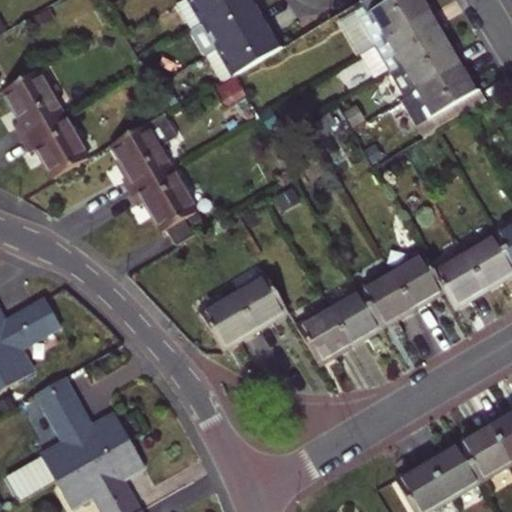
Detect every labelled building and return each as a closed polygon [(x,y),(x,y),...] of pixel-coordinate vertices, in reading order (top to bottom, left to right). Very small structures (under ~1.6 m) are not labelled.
[(192,32),(245,0),(186,0),(177,6),(192,32)] [(207,57),(268,22),(255,0),(245,0),(192,32),(207,57)] [(360,21),(375,47),(435,13),(427,0),(364,0),(360,3),(368,16),(360,21)] [(42,12),(29,20),(34,28),(46,20),(42,12)] [(375,47),(390,73),(451,39),(435,13),(375,47)] [(222,83),(283,48),(268,22),(207,57),(222,83)] [(113,45),(104,39),(99,46),(109,52),(113,45)] [(406,100),(413,95),(466,65),(451,39),(390,73),(406,100)] [(466,65),(413,95),(428,121),(481,90),(466,65)] [(38,73),(4,93),(21,124),(16,127),(23,140),(63,117),(38,73)] [(64,101),(71,112),(81,106),(74,95),(64,101)] [(55,181),(89,161),(63,117),(23,140),(31,152),(36,149),(55,181)] [(325,118),(311,127),(317,138),(332,130),(325,118)] [(146,127),(111,148),(129,177),(123,180),(130,194),(171,170),(146,127)] [(197,213),(171,170),(130,194),(138,207),(144,204),(162,233),(167,231),(185,220),(197,213)] [(167,231),(176,247),(194,236),(185,220),(167,231)] [(511,227),(496,237),(511,264),(511,227)] [(511,264),(496,237),(465,255),(486,291),(511,275),(511,264)] [(465,255),(434,273),(445,292),(455,309),(486,291),(465,255)] [(424,256),(393,274),(415,310),(445,292),(434,273),(424,256)] [(393,274),(361,293),(383,329),(415,310),(393,274)] [(235,296),(256,332),(288,313),(267,277),(235,296)] [(330,311),(351,347),(383,329),(361,293),(330,311)] [(223,351),(256,332),(235,296),(201,316),(223,351)] [(4,324),(0,314),(0,374),(8,389),(35,374),(22,351),(62,328),(46,301),(4,324)] [(297,330),(318,366),(351,347),(330,311),(297,330)] [(0,393),(8,389),(0,374),(0,393)] [(95,429),(68,379),(39,395),(66,445),(7,478),(21,504),(57,484),(131,442),(117,417),(95,429)] [(511,415),(492,428),(511,462),(511,415)] [(461,446),(482,482),(511,463),(511,462),(492,428),(461,446)] [(131,442),(57,484),(70,507),(94,494),(104,511),(141,511),(123,479),(145,467),(131,442)] [(461,446),(430,464),(451,500),(482,482),(461,446)] [(430,511),(451,500),(430,464),(397,483),(413,511),(430,511)]
